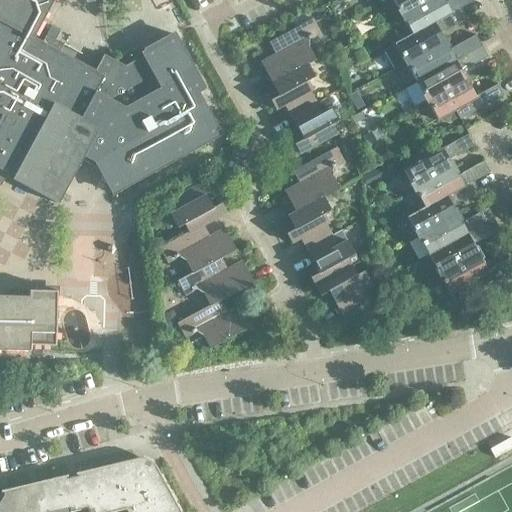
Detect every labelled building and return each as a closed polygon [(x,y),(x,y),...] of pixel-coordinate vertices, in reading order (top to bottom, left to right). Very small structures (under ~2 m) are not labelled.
[(33,40),(54,0),(0,0),(0,113),(2,115),(0,119),(0,185),(2,187),(8,176),(13,179),(12,181),(56,205),(82,158),(94,164),(111,196),(130,186),(128,183),(151,170),(153,173),(183,157),(181,154),(197,145),(199,149),(218,139),(195,96),(202,92),(192,74),(189,75),(179,58),(183,57),(173,38),(139,56),(141,60),(123,69),(102,58),(94,72),(33,40)] [(392,0),(402,17),(431,0),(392,0)] [(394,44),(395,45),(413,35),(461,9),(477,0),(450,0),(451,3),(447,5),(444,0),(431,0),(402,17),(412,34),(394,44)] [(467,19),(461,9),(413,35),(395,45),(405,64),(445,42),(439,32),(444,29),(445,31),(467,19)] [(261,64),(272,84),(307,65),(315,61),(308,47),(309,40),(320,34),(312,19),(274,40),(281,53),(261,64)] [(344,23),(338,27),(340,31),(347,28),(344,23)] [(52,25),(45,39),(54,44),(61,29),(52,25)] [(416,83),(482,46),(476,35),(454,47),(456,49),(451,52),(445,42),(405,64),(416,83)] [(352,38),(345,41),(348,46),(354,43),(352,38)] [(482,46),(416,83),(407,88),(418,106),(426,101),(466,79),(460,69),(465,67),(466,69),(488,57),(482,46)] [(350,59),(343,63),(346,69),(353,65),(350,59)] [(307,65),(272,84),(279,97),(271,101),(276,111),(284,106),(290,117),(316,102),(310,92),(313,90),(308,82),(314,78),(307,65)] [(476,97),(466,79),(426,101),(438,121),(455,111),(460,120),(504,96),(497,84),(476,97)] [(358,97),(351,101),(356,111),(363,107),(358,97)] [(316,102),(290,117),(303,140),(294,145),(300,155),(337,134),(332,125),(339,122),(331,108),(322,113),(316,102)] [(362,112),(351,117),(354,124),(365,119),(362,112)] [(372,132),(363,137),(368,146),(377,141),(372,132)] [(352,133),(342,138),(345,144),(355,138),(352,133)] [(414,190),(453,168),(447,158),(452,155),(453,157),(475,145),(469,134),(444,148),(443,148),(403,170),(414,190)] [(304,182),(285,192),(296,213),(324,198),(340,190),(333,177),(333,169),(344,163),(336,148),(298,169),(304,182)] [(406,217),(407,218),(424,209),(473,182),(490,172),(484,161),(462,173),(463,176),(459,178),(453,168),(414,190),(423,208),(406,217)] [(479,193),(473,182),(424,209),(407,218),(418,237),(457,215),(452,204),(456,202),(457,205),(479,193)] [(190,234),(203,227),(226,214),(221,204),(212,208),(200,185),(174,199),(180,210),(171,215),(178,229),(185,225),(190,234)] [(296,213),(288,218),(295,230),(287,234),(292,244),(300,239),(306,250),(333,236),(327,225),(329,224),(324,215),(331,211),(324,198),(296,213)] [(428,255),(494,219),(488,208),(466,220),(468,223),(463,225),(457,215),(418,237),(428,255)] [(500,231),(494,219),(428,255),(439,275),(478,253),(472,242),(477,240),(478,243),(500,231)] [(179,258),(186,262),(193,274),(221,259),(236,251),(224,230),(209,238),(203,227),(190,234),(160,249),(168,264),(179,258)] [(311,278),(316,287),(353,267),(360,263),(342,231),(333,236),(306,250),(319,274),(311,278)] [(488,270),(478,253),(439,275),(450,294),(467,285),(472,293),(511,270),(511,262),(510,258),(488,270)] [(193,274),(179,282),(178,283),(186,297),(197,291),(203,294),(210,307),(220,302),(254,283),(242,263),(227,271),(221,259),(193,274)] [(353,267),(316,287),(321,297),(329,292),(342,315),(368,301),(362,290),(372,285),(364,272),(357,275),(353,267)] [(0,350),(31,351),(31,345),(81,346),(82,330),(57,329),(58,291),(30,290),(30,296),(0,295),(0,350)] [(227,314),(220,302),(210,307),(178,325),(185,339),(196,333),(204,336),(211,350),(254,326),(242,305),(227,314)] [(511,439),(511,438),(490,449),(495,458),(511,448),(511,439)] [(180,511),(156,468),(155,467),(154,466),(153,466),(152,467),(151,467),(150,468),(150,469),(141,465),(141,464),(141,463),(141,462),(140,461),(140,460),(139,460),(138,459),(137,459),(136,459),(76,474),(76,477),(68,479),(67,476),(1,492),(1,493),(3,492),(4,496),(0,502),(0,501),(0,511),(72,511),(88,509),(88,511),(180,511)]
